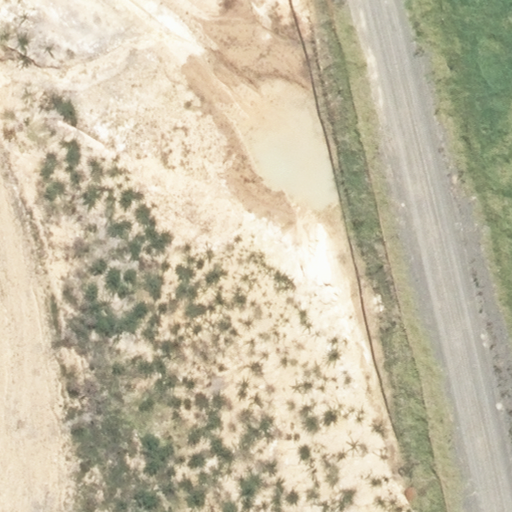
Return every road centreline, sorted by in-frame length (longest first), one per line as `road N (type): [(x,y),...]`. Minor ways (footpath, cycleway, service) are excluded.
road 1 (tertiary): [(511,420),(255,280),(0,96)]
road 2 (tertiary): [(117,0),(280,137),(511,273)]
